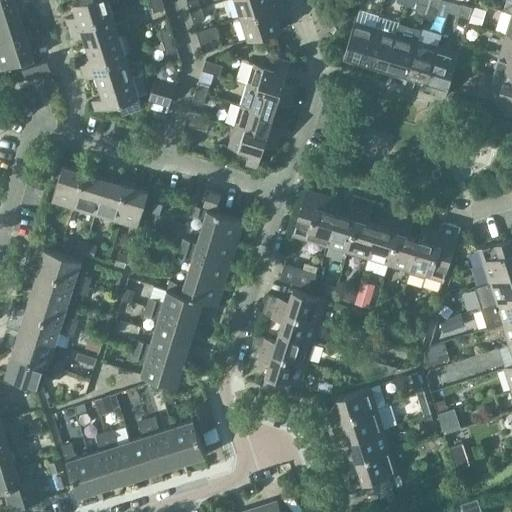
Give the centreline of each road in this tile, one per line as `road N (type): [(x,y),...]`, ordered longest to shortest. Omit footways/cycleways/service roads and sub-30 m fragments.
road 1 (residential): [(135,511),(241,473),(244,456),(224,382),(279,193)]
road 2 (residential): [(279,193),(320,71),(296,0)]
road 3 (residential): [(164,158),(193,58),(175,0)]
road 4 (residential): [(0,237),(35,137),(71,137)]
road 5 (residential): [(71,137),(80,110),(47,3)]
road 6 (residential): [(279,193),(164,158)]
